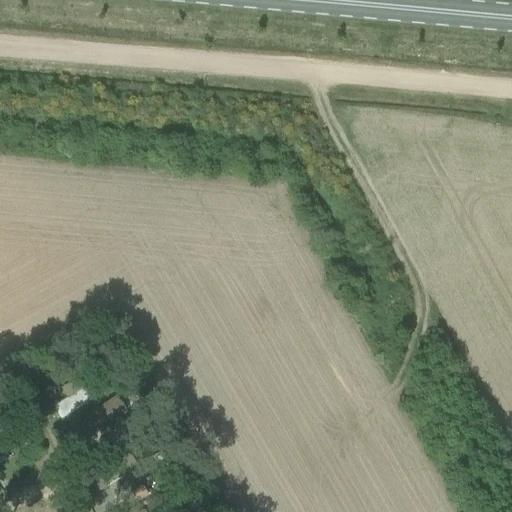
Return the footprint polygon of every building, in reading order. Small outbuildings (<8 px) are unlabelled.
[(140,24),(141,0),(19,0),(19,15),(140,24)] [(43,389),(57,414),(79,402),(65,377),(43,389)] [(105,416),(113,412),(106,397),(76,410),(86,434),(109,425),(105,416)] [(27,402),(14,409),(21,422),(34,415),(27,402)] [(84,458),(67,467),(73,480),(91,471),(84,458)] [(142,486),(130,493),(136,503),(148,497),(142,486)]
